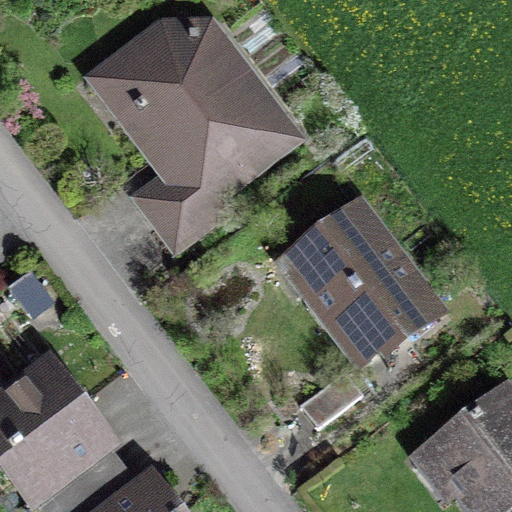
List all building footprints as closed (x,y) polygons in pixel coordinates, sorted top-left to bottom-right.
[(203,8),(94,88),(172,193),(152,208),(181,247),(310,152),(203,8)] [(455,321),(369,203),(280,268),(366,386),(455,321)] [(51,511),(126,459),(57,364),(0,404),(0,461),(36,511),(51,511)] [(347,375),(297,411),(312,433),(363,397),(347,375)] [(511,511),(511,390),(421,466),(459,511),(511,511)] [(180,511),(171,498),(152,511),(180,511)]
